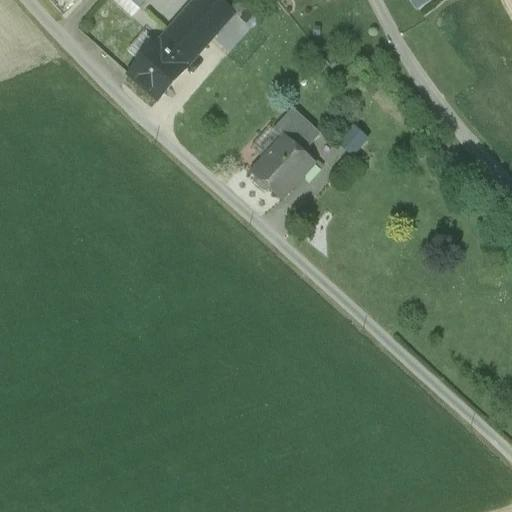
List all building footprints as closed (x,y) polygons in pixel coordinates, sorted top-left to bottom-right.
[(117,0),(114,4),(131,21),(150,0),(117,0)] [(217,0),(198,0),(159,45),(186,69),(234,14),(217,0)] [(186,69),(159,45),(158,44),(129,77),(158,102),(186,69)] [(282,123),(286,127),(298,115),(293,110),(282,123)] [(321,136),(298,115),(286,127),(310,148),(321,136)] [(303,156),(310,148),(286,127),(282,123),(273,132),(283,141),(284,139),(303,156)] [(338,141),(356,156),(371,138),(354,123),(338,141)] [(251,150),(264,161),(283,141),(273,132),(270,129),(251,150)] [(303,156),(284,139),(283,141),(264,161),(252,175),(256,178),(255,184),(264,192),(270,191),(282,201),(314,166),(303,156)]
